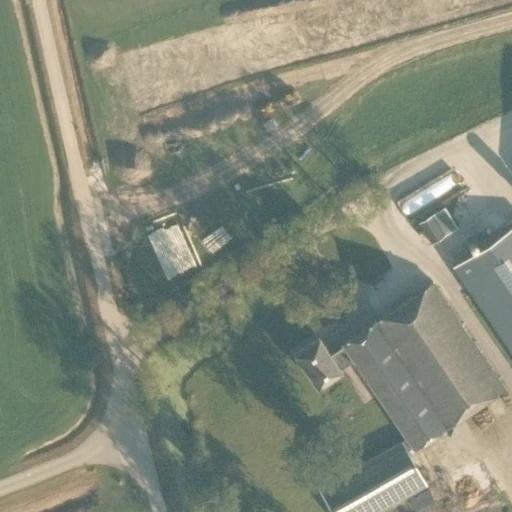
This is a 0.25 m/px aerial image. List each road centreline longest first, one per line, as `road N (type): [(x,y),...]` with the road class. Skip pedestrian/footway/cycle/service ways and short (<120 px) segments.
road 1 (unclassified): [(139,434),(38,0)]
road 2 (unclassified): [(0,486),(139,434)]
